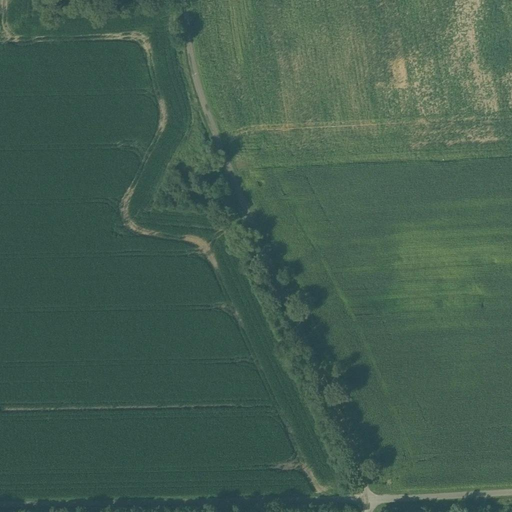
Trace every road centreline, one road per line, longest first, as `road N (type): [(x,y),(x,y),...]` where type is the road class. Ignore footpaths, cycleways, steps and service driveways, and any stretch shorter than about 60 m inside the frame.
road 1 (unclassified): [(185,0),(198,89),(355,449),(365,499)]
road 2 (unclassified): [(0,502),(365,499)]
road 3 (unclassified): [(365,499),(511,492)]
